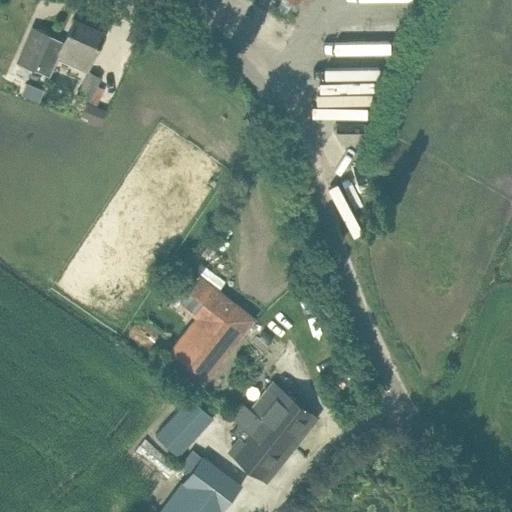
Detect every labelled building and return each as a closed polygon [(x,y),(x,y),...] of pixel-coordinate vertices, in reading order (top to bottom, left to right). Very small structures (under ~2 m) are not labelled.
[(73,19),(64,40),(31,25),(16,61),(50,76),(57,58),(86,72),(103,32),(73,19)] [(370,99),(371,71),(314,70),(313,101),(316,101),(315,121),(368,122),(368,99),(370,99)] [(100,79),(88,74),(78,96),(89,101),(100,79)] [(26,82),(21,95),(38,102),(43,89),(26,82)] [(86,102),(80,117),(99,125),(105,110),(86,102)] [(207,378),(255,317),(198,271),(175,301),(194,317),(170,349),(207,378)] [(242,403),(241,405),(242,407),(240,409),(265,428),(262,433),(267,434),(272,427),(276,431),(274,435),(287,444),(311,412),(272,381),(250,409),(242,403)] [(191,396),(155,434),(177,455),(212,416),(191,396)] [(261,476),(287,444),(274,435),(276,431),(272,427),(267,434),(262,433),(265,428),(240,409),(242,407),(241,405),(238,403),(228,417),(236,424),(231,431),(242,440),(232,453),(261,476)] [(190,471),(158,511),(220,511),(241,485),(202,455),(190,471)]
